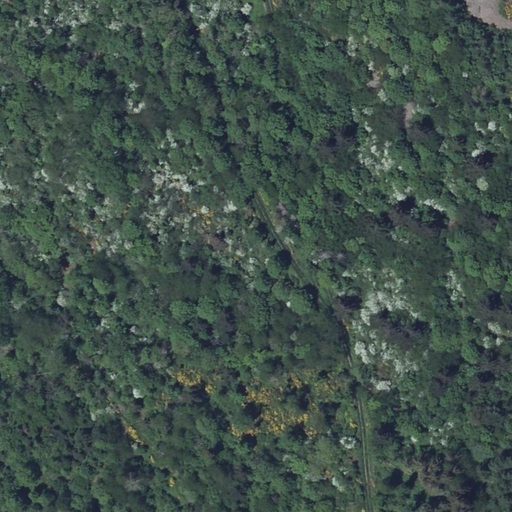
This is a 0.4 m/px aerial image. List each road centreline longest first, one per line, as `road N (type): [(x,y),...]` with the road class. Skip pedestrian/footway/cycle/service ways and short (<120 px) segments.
road 1 (track): [(371,511),(346,332),(275,231),(245,167),(213,62),(181,0)]
road 2 (track): [(201,511),(0,256)]
